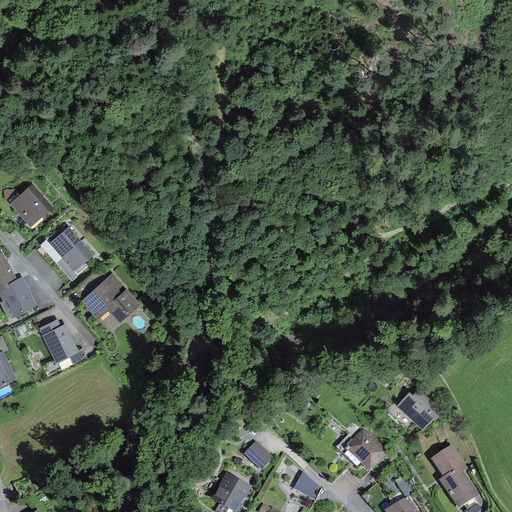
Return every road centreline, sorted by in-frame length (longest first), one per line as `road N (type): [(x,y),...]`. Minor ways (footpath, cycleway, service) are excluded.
road 1 (track): [(199,312),(216,215),(221,82)]
road 2 (track): [(117,511),(128,420),(192,344),(199,312)]
road 3 (residential): [(267,431),(360,511)]
